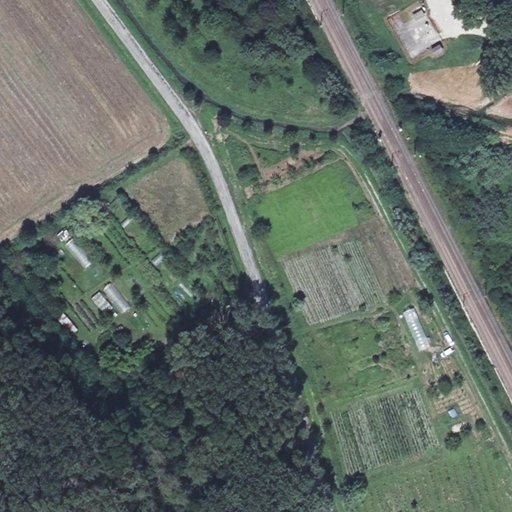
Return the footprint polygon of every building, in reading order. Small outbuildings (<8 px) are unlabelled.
[(417,6),(408,12),(411,18),(420,12),(417,6)] [(438,47),(435,42),(427,46),(430,51),(438,47)] [(75,237),(67,242),(85,270),(93,265),(75,237)] [(120,314),(130,309),(115,281),(105,286),(120,314)] [(92,297),(104,315),(112,309),(100,291),(92,297)] [(63,312),(56,318),(72,335),(78,329),(63,312)] [(101,378),(104,383),(115,377),(112,372),(101,378)] [(116,380),(115,377),(104,383),(105,386),(116,380)] [(429,450),(439,446),(426,414),(415,418),(429,450)]
